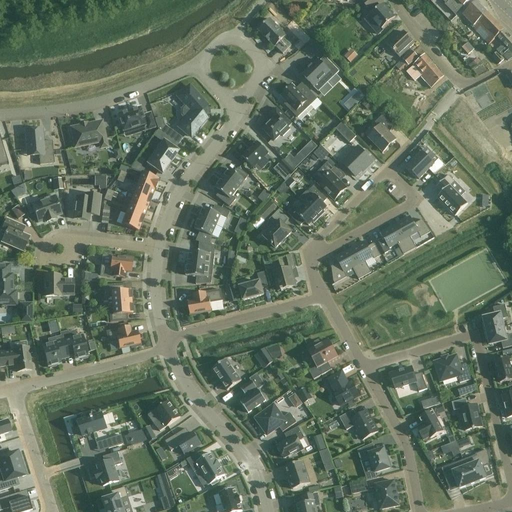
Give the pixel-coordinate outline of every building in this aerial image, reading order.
[(358,0),(356,0),(353,3),(360,13),(365,9),(358,0)] [(363,0),(361,1),(369,11),(378,3),(374,0),(363,0)] [(441,0),(446,5),(445,6),(440,12),(451,23),(457,18),(455,16),(463,7),(464,7),(470,0),(441,0)] [(504,31),(477,2),(463,15),(473,27),(472,28),(489,45),(497,37),(504,31)] [(374,30),(379,35),(383,32),(381,30),(394,18),(383,5),(369,17),(378,26),(374,30)] [(286,37),(270,20),(258,32),(264,38),(263,38),(268,43),(269,43),(275,49),(275,48),(282,56),(292,46),(284,39),(286,37)] [(498,52),(492,57),(499,65),(504,60),(502,57),(503,56),(511,48),(511,39),(504,31),(497,37),(502,43),(499,45),(501,48),(497,51),(498,52)] [(385,43),(400,59),(415,44),(404,32),(400,36),(396,32),(385,43)] [(305,45),(311,40),(304,34),(299,39),(305,45)] [(462,49),(468,56),(472,53),(472,52),(475,50),(468,43),(462,49)] [(511,48),(503,56),(508,62),(511,59),(511,48)] [(352,50),(345,57),(351,64),(358,56),(352,50)] [(400,72),(408,65),(409,66),(418,58),(412,52),(403,60),(396,67),(400,72)] [(415,81),(421,76),(433,65),(425,56),(414,66),(407,72),(415,81)] [(309,70),(303,76),(314,87),(320,82),(324,86),(339,72),(325,58),(320,63),(318,61),(313,66),(312,66),(313,67),(310,70),(309,69),(308,69),(309,70)] [(477,59),(469,66),(473,70),(481,63),(477,59)] [(444,78),(433,65),(421,76),(432,88),(444,78)] [(287,103),(285,105),(298,118),(317,100),(303,84),(297,90),(293,86),(281,97),(287,103)] [(178,97),(177,97),(178,98),(180,96),(187,104),(185,106),(181,110),(182,116),(186,120),(179,128),(191,138),(196,131),(207,118),(207,115),(206,115),(206,110),(207,110),(207,106),(189,87),(178,97)] [(363,102),(371,110),(375,105),(367,97),(363,102)] [(283,137),(290,130),(288,128),(292,124),(276,109),(270,115),(273,119),(263,130),(266,133),(266,134),(271,138),(270,138),(271,139),(271,138),(275,142),(282,135),(283,137)] [(143,118),(141,110),(117,116),(122,133),(141,128),(143,134),(154,131),(151,116),(143,118)] [(383,153),(396,141),(387,132),(392,126),(383,116),(375,123),(379,127),(369,138),(383,153)] [(87,125),(80,126),(80,127),(71,128),(75,148),(106,142),(102,122),(94,124),(87,125)] [(342,124),(336,130),(350,144),(356,138),(342,124)] [(171,131),(162,125),(158,131),(167,137),(171,131)] [(43,130),(25,131),(26,151),(32,151),(33,156),(39,156),(40,166),(54,165),(53,155),(53,145),(44,146),(43,130)] [(158,131),(154,137),(162,143),(163,142),(175,150),(178,145),(167,137),(158,131)] [(0,167),(9,165),(1,141),(0,136),(0,167)] [(162,143),(155,153),(170,164),(176,156),(178,152),(175,150),(163,142),(162,143)] [(257,142),(242,157),(254,169),(269,154),(257,142)] [(313,153),(318,158),(325,151),(320,146),(317,149),(313,153)] [(373,163),(358,148),(342,164),(356,178),(367,167),(368,168),(373,163)] [(115,160),(122,158),(120,149),(113,150),(115,160)] [(422,152),(406,168),(419,180),(429,170),(434,175),(445,166),(439,160),(434,164),(422,152)] [(155,153),(147,164),(162,175),(165,170),(170,164),(155,153)] [(132,168),(137,172),(144,161),(139,157),(132,168)] [(282,169),(278,173),(281,175),(285,180),(294,172),(284,161),(279,165),(282,169)] [(321,170),(313,179),(318,185),(325,191),(324,191),(330,196),(335,201),(347,189),(337,180),(343,174),(330,161),(321,170)] [(230,170),(223,179),(238,191),(249,177),(239,169),(235,174),(230,170)] [(142,173),(137,184),(154,191),(155,191),(159,181),(158,181),(158,180),(142,173)] [(447,175),(435,187),(441,193),(436,198),(454,216),(466,203),(449,185),(453,181),(447,175)] [(13,186),(22,184),(19,177),(11,179),(13,186)] [(106,177),(95,177),(95,187),(99,187),(99,190),(105,190),(106,189),(106,177)] [(289,178),(284,184),(290,189),(291,190),(296,184),(289,178)] [(53,180),(55,192),(63,191),(62,179),(53,180)] [(233,197),(238,191),(223,179),(216,188),(220,192),(216,197),(229,207),(230,208),(236,200),(233,197)] [(272,180),(268,185),(275,189),(278,183),(272,180)] [(137,184),(133,195),(150,201),(154,191),(137,184)] [(286,194),(290,189),(284,184),(277,192),(280,194),(286,194)] [(314,187),(309,192),(311,199),(305,204),(319,218),(325,213),(324,212),(327,208),(323,204),(328,200),(314,187)] [(258,196),(264,202),(272,193),(266,188),(258,196)] [(74,210),(73,220),(84,221),(84,218),(89,219),(90,215),(98,216),(100,196),(85,194),(85,199),(76,198),(74,210)] [(133,195),(130,205),(146,211),(150,201),(133,195)] [(45,221),(45,223),(56,220),(55,218),(61,215),(55,197),(32,205),(38,224),(45,221)] [(270,202),(261,211),(268,218),(277,208),(270,202)] [(314,224),(319,218),(305,204),(300,210),(292,209),(287,214),(301,227),(305,222),(309,226),(313,223),(314,224)] [(130,205),(126,215),(142,221),(146,211),(130,205)] [(202,214),(199,219),(217,226),(221,216),(227,219),(230,213),(215,206),(213,212),(204,208),(202,214)] [(12,211),(18,220),(24,215),(18,207),(12,211)] [(276,226),(264,238),(272,245),(271,245),(273,247),(273,246),(276,249),(282,243),(286,239),(292,233),(284,225),(289,220),(279,211),(270,221),(276,226)] [(109,212),(103,212),(100,233),(107,234),(109,212)] [(142,221),(126,215),(122,225),(138,232),(142,221)] [(411,218),(396,226),(410,252),(416,249),(410,238),(418,233),(421,238),(431,233),(423,220),(415,225),(411,218)] [(6,219),(1,231),(6,233),(1,243),(23,252),(30,237),(22,234),(22,232),(20,231),(22,226),(6,219)] [(199,219),(195,230),(201,232),(196,243),(199,243),(204,245),(208,246),(212,237),(217,226),(199,219)] [(241,219),(235,234),(242,237),(245,229),(248,223),(241,219)] [(384,240),(379,242),(385,254),(390,252),(389,249),(398,244),(404,256),(410,252),(396,226),(381,234),(384,240)] [(366,242),(351,250),(365,277),(371,274),(365,262),(373,258),(375,260),(381,257),(374,244),(368,248),(366,242)] [(187,254),(186,262),(188,262),(188,264),(213,267),(215,255),(212,255),(213,247),(208,246),(204,245),(203,254),(189,252),(189,255),(187,254)] [(365,277),(351,250),(344,254),(344,253),(337,257),(338,258),(336,259),(339,264),(332,268),(334,282),(335,285),(347,278),(345,274),(353,269),(359,280),(365,277)] [(235,260),(244,263),(246,255),(238,252),(235,260)] [(280,271),(274,273),(279,293),(282,292),(282,293),(284,293),(284,292),(291,290),(295,286),(292,272),(297,268),(293,255),(277,259),(280,271)] [(124,259),(112,257),(110,266),(102,265),(100,276),(124,279),(125,273),(131,273),(133,259),(124,257),(124,259)] [(185,272),(185,274),(187,274),(186,276),(197,277),(196,285),(211,284),(213,272),(213,267),(188,264),(188,267),(186,266),(185,272)] [(0,296),(3,296),(3,304),(3,306),(16,306),(16,292),(13,292),(13,288),(12,288),(12,276),(9,276),(9,266),(0,265),(0,296)] [(259,282),(240,288),(244,301),(251,299),(251,300),(256,298),(264,296),(262,288),(268,286),(264,273),(257,275),(259,282)] [(73,296),(73,280),(61,281),(61,277),(44,277),(45,297),(61,297),(61,296),(73,296)] [(111,296),(112,304),(132,303),(131,291),(125,291),(124,285),(107,286),(108,296),(111,296)] [(233,286),(224,286),(227,294),(234,292),(233,286)] [(189,306),(191,317),(200,316),(200,314),(212,312),(210,303),(223,301),(221,290),(193,295),(194,302),(188,303),(189,306)] [(133,315),(132,303),(112,304),(113,313),(109,313),(110,323),(127,322),(127,315),(133,315)] [(20,323),(31,323),(31,304),(20,304),(20,323)] [(495,316),(483,319),(485,325),(483,325),(485,331),(486,331),(486,332),(504,328),(502,320),(508,318),(505,306),(493,308),(495,316)] [(5,328),(1,328),(2,335),(2,336),(6,335),(8,335),(8,332),(14,331),(13,327),(10,327),(5,328)] [(119,350),(121,349),(122,355),(130,354),(129,348),(131,347),(132,349),(141,347),(137,332),(131,333),(130,327),(106,333),(109,343),(117,341),(119,350)] [(487,334),(485,334),(487,340),(488,340),(490,346),(502,343),(503,349),(511,347),(511,335),(506,336),(504,328),(486,332),(487,334)] [(60,334),(61,337),(65,351),(71,350),(72,353),(73,352),(75,361),(81,359),(82,360),(88,359),(82,336),(76,337),(74,331),(68,333),(68,332),(60,334)] [(58,353),(65,351),(61,337),(48,340),(49,345),(43,346),(48,368),(49,367),(50,369),(56,367),(56,366),(61,364),(58,353)] [(318,342),(307,348),(310,352),(309,352),(317,368),(309,372),(314,380),(328,373),(324,365),(337,357),(329,342),(321,346),(318,342)] [(278,346),(266,350),(273,360),(282,357),(278,346)] [(4,353),(6,368),(16,367),(17,373),(31,371),(28,348),(13,350),(14,351),(4,353)] [(268,354),(261,359),(267,367),(273,363),(268,354)] [(466,365),(461,367),(458,355),(450,358),(450,356),(441,359),(441,361),(433,363),(440,385),(458,379),(460,385),(472,381),(466,365)] [(511,372),(509,358),(495,361),(500,384),(511,380),(511,372)] [(227,392),(241,382),(227,361),(213,370),(227,392)] [(412,368),(391,375),(396,390),(416,383),(419,393),(427,390),(422,374),(414,376),(412,368)] [(334,377),(328,381),(335,393),(333,394),(341,407),(347,403),(353,400),(359,397),(352,384),(347,386),(344,382),(346,381),(342,373),(334,377)] [(248,414),(266,401),(258,391),(265,386),(257,374),(249,380),(251,382),(241,389),(247,398),(240,403),(248,414)] [(464,396),(477,391),(475,385),(462,389),(464,396)] [(304,404),(312,399),(306,388),(298,392),(304,404)] [(507,419),(511,417),(511,394),(502,397),(503,404),(507,419)] [(297,409),(302,405),(295,395),(290,399),(297,409)] [(353,400),(347,403),(351,409),(356,406),(353,400)] [(466,401),(453,405),(454,412),(460,410),(466,433),(482,428),(477,405),(468,408),(466,401)] [(169,402),(155,412),(163,422),(156,427),(160,432),(167,428),(169,426),(180,418),(169,402)] [(274,406),(255,419),(264,431),(267,436),(279,428),(283,433),(297,423),(290,414),(283,419),(274,406)] [(371,420),(367,412),(357,418),(353,411),(340,419),(347,431),(355,427),(363,441),(378,432),(374,424),(373,424),(371,420)] [(430,438),(431,439),(444,432),(432,411),(419,418),(423,425),(422,425),(416,428),(424,441),(430,438)] [(102,414),(78,422),(83,437),(107,429),(102,414)] [(0,443),(3,442),(1,436),(11,433),(8,421),(0,423),(0,443)] [(150,427),(143,431),(149,443),(157,439),(150,427)] [(285,442),(277,446),(284,459),(295,453),(296,455),(304,450),(299,442),(304,439),(298,428),(285,435),(288,441),(285,442)] [(173,452),(181,447),(186,454),(202,445),(194,433),(191,435),(187,429),(176,436),(167,442),(173,452)] [(121,436),(106,441),(109,450),(124,445),(121,436)] [(454,436),(448,439),(450,445),(456,442),(454,436)] [(468,439),(457,444),(459,449),(470,445),(468,439)] [(450,445),(440,448),(443,456),(451,453),(453,458),(461,455),(459,449),(457,444),(456,442),(450,445)] [(390,469),(387,457),(385,451),(385,452),(384,450),(375,453),(373,444),(357,451),(361,463),(371,460),(375,474),(390,469)] [(321,457),(327,455),(325,449),(319,451),(321,457)] [(2,450),(0,450),(0,471),(0,472),(21,465),(17,453),(4,457),(2,450)] [(464,461),(463,461),(473,485),(474,484),(480,481),(480,482),(481,481),(486,479),(481,468),(490,465),(487,451),(475,455),(476,457),(464,462),(464,461)] [(105,463),(97,466),(99,473),(97,474),(99,481),(101,480),(103,487),(119,482),(114,467),(122,465),(118,453),(103,458),(105,463)] [(226,476),(222,469),(223,468),(218,461),(217,461),(212,454),(203,460),(199,454),(188,461),(196,473),(202,470),(211,485),(212,484),(213,486),(220,482),(219,480),(226,476)] [(334,470),(331,459),(323,462),(326,472),(334,470)] [(339,460),(334,462),(336,469),(342,467),(339,460)] [(442,469),(441,469),(445,479),(447,483),(456,480),(459,489),(460,489),(464,488),(465,487),(471,485),(473,485),(463,461),(463,462),(442,470),(442,469)] [(303,462),(286,468),(289,478),(293,490),(310,485),(303,462)] [(2,477),(0,478),(0,491),(14,487),(11,481),(25,476),(21,465),(0,472),(2,477)] [(368,488),(366,481),(350,485),(352,496),(369,492),(368,488)] [(395,482),(375,486),(381,511),(400,507),(395,482)] [(113,497),(103,500),(106,508),(106,509),(106,511),(132,511),(128,498),(125,488),(112,492),(113,497)] [(242,504),(240,497),(238,497),(235,489),(231,490),(231,488),(224,490),(225,492),(219,494),(222,506),(216,508),(217,511),(242,511),(240,504),(242,504)] [(28,490),(0,499),(0,511),(10,509),(11,511),(30,511),(33,511),(30,503),(32,502),(28,490)] [(304,504),(297,505),(298,511),(316,511),(316,507),(321,507),(318,494),(302,497),(304,504)]
